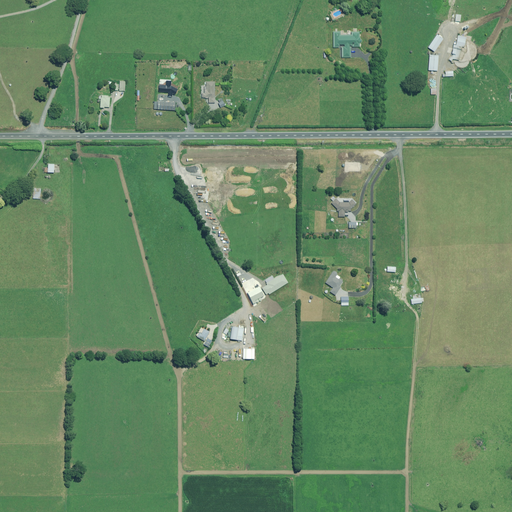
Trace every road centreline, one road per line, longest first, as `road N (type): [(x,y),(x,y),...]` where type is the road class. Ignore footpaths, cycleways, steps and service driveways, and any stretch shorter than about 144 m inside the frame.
road 1 (secondary): [(0,136),(511,134)]
road 2 (unknown): [(166,136),(172,186),(241,311)]
